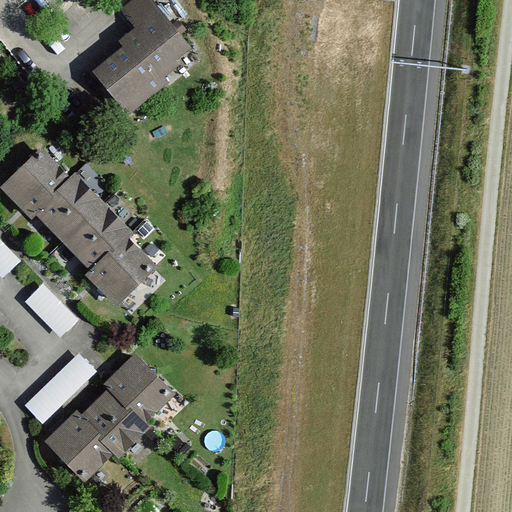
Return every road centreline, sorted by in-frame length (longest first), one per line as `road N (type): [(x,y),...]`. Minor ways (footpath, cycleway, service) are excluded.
road 1 (track): [(286,511),(308,209),(290,112),(298,0)]
road 2 (motorway): [(365,511),(417,0)]
road 3 (motorway): [(363,0),(312,511)]
road 4 (track): [(511,0),(463,511)]
road 5 (residential): [(0,8),(58,80),(108,39)]
